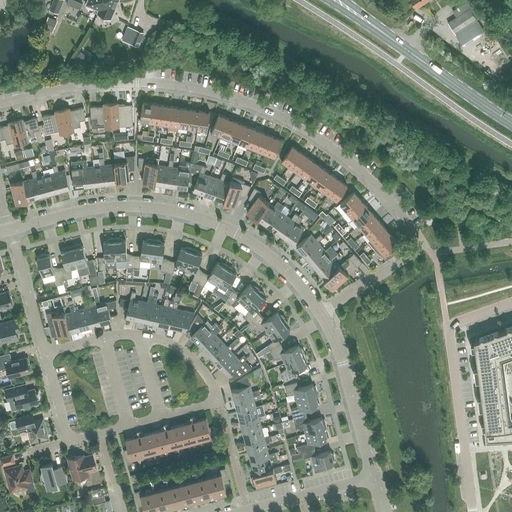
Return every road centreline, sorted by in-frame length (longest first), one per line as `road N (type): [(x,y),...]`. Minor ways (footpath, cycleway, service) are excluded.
road 1 (residential): [(0,105),(100,84),(165,85),(233,100),(319,141),(372,184),(420,241),(319,315)]
road 2 (residential): [(319,315),(256,247),(176,211),(114,206),(11,228)]
road 3 (residential): [(511,304),(448,326),(473,511)]
road 4 (primary): [(341,5),(511,123)]
road 5 (residential): [(373,477),(342,363),(319,315)]
road 6 (residential): [(161,417),(206,405),(214,390),(183,352),(140,336)]
road 7 (residential): [(245,511),(373,477)]
road 8 (residential): [(45,354),(11,228)]
